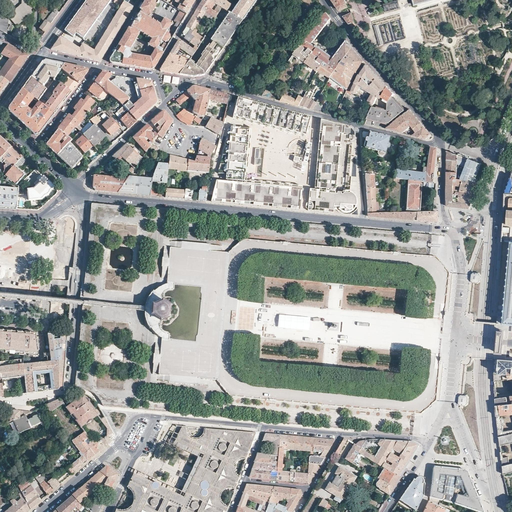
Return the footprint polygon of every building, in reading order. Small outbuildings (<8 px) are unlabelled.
[(10,16),(8,18),(16,26),(31,12),(29,10),(32,7),(32,0),(21,0),(20,4),(12,11),(10,9),(6,12),(8,15),(10,16)] [(85,0),(64,30),(72,35),(74,32),(82,37),(108,0),(85,0)] [(129,28),(110,59),(109,60),(109,61),(111,64),(138,68),(153,70),(169,44),(163,40),(164,41),(165,41),(166,41),(167,40),(169,40),(169,39),(170,38),(171,37),(171,35),(171,34),(170,32),(168,31),(173,21),(164,15),(163,15),(163,16),(159,21),(150,16),(156,6),(157,6),(159,7),(160,6),(161,4),(174,12),(176,8),(163,0),(161,0),(161,2),(160,2),(157,0),(145,0),(140,9),(142,11),(130,28),(129,28)] [(163,0),(176,8),(177,8),(178,7),(167,0),(163,0)] [(185,0),(182,6),(180,10),(181,11),(187,14),(191,7),(195,0),(185,0)] [(215,3),(210,0),(209,0),(202,0),(202,1),(200,4),(207,9),(208,7),(211,9),(215,3)] [(223,0),(210,0),(215,3),(218,5),(221,8),(220,10),(229,14),(231,15),(231,13),(227,11),(231,5),(223,0)] [(250,10),(256,0),(240,0),(236,6),(233,4),(232,6),(232,7),(232,8),(234,9),(231,13),(231,15),(241,21),(242,21),(247,14),(250,10)] [(332,0),(340,11),(349,9),(344,0),(332,0)] [(401,7),(399,0),(395,0),(384,3),(386,11),(401,7)] [(133,7),(124,1),(94,51),(82,44),(80,48),(60,36),(50,49),(69,54),(83,58),(100,62),(133,7)] [(207,9),(200,4),(199,6),(196,10),(204,14),(205,13),(207,9)] [(208,7),(207,9),(205,13),(215,19),(218,13),(214,11),(211,9),(208,7)] [(46,34),(59,13),(55,10),(51,14),(48,17),(48,18),(45,22),(39,29),(46,34)] [(186,27),(193,32),(195,30),(201,18),(204,14),(196,10),(187,25),(186,27)] [(187,14),(181,11),(176,20),(176,21),(177,22),(172,30),(176,32),(187,14)] [(326,12),(301,44),(312,52),(322,61),(323,61),(318,71),(332,77),(332,75),(338,68),(352,47),(345,37),(342,40),(344,43),(333,58),(315,44),(314,46),(309,42),(310,39),(313,41),(331,18),(326,12)] [(204,14),(201,18),(211,24),(214,20),(215,19),(205,13),(204,14)] [(343,16),(348,24),(354,22),(351,13),(343,16)] [(229,14),(210,41),(211,42),(222,48),(223,49),(231,37),(242,21),(241,21),(231,15),(229,14)] [(406,39),(400,16),(373,22),(378,45),(406,39)] [(190,43),(193,37),(191,36),(193,32),(186,27),(181,36),(185,39),(190,43)] [(193,37),(202,42),(204,38),(203,38),(196,33),(193,32),(191,36),(193,37)] [(194,48),(196,50),(202,42),(193,37),(190,43),(193,45),(195,47),(194,48)] [(196,50),(192,57),(189,61),(196,65),(205,52),(203,52),(206,48),(207,49),(211,42),(204,38),(202,42),(196,50)] [(183,52),(192,57),(196,50),(194,48),(193,50),(179,40),(177,43),(170,54),(175,56),(178,51),(179,49),(183,52)] [(196,65),(189,61),(179,75),(191,77),(195,77),(199,76),(205,75),(216,58),(215,57),(222,48),(211,42),(207,49),(206,48),(203,52),(205,52),(196,65)] [(8,44),(1,53),(9,59),(20,67),(28,54),(18,49),(8,44)] [(301,44),(294,54),(306,62),(312,52),(301,44)] [(332,75),(332,77),(348,87),(349,85),(351,82),(356,73),(362,63),(364,61),(362,59),(358,54),(356,52),(352,47),(338,68),(332,75)] [(189,61),(192,57),(183,52),(182,53),(178,51),(175,56),(189,61)] [(322,61),(312,52),(306,62),(318,71),(323,61),(322,61)] [(179,75),(189,61),(175,56),(170,54),(160,71),(169,73),(179,75)] [(0,66),(0,75),(9,82),(10,80),(11,78),(20,67),(9,59),(3,69),(0,66)] [(42,61),(31,77),(36,81),(38,79),(40,81),(38,83),(42,87),(50,77),(47,73),(48,72),(51,76),(56,76),(58,73),(57,72),(59,69),(60,70),(61,69),(65,64),(46,60),(44,61),(42,61)] [(65,64),(61,69),(79,83),(88,71),(88,69),(76,67),(65,64)] [(373,105),(378,96),(387,87),(378,77),(366,64),(365,65),(360,74),(355,84),(353,87),(349,85),(348,87),(346,91),(351,93),(351,91),(354,93),(357,93),(361,86),(372,93),(368,99),(369,102),(373,105)] [(69,79),(64,85),(72,92),(76,88),(79,83),(61,69),(60,70),(59,72),(69,79)] [(103,73),(96,82),(105,89),(119,101),(123,106),(127,102),(130,98),(110,82),(108,80),(112,75),(107,74),(103,73)] [(0,94),(9,82),(0,75),(0,94)] [(130,79),(116,76),(116,78),(110,82),(130,98),(134,95),(130,79)] [(46,90),(42,87),(38,83),(36,81),(31,77),(28,81),(23,88),(28,93),(33,97),(38,101),(46,90)] [(44,106),(54,115),(59,108),(67,98),(72,92),(64,85),(55,78),(46,90),(53,96),(44,106)] [(127,102),(123,106),(127,110),(137,121),(148,111),(158,102),(152,82),(145,81),(137,79),(140,90),(139,90),(140,93),(141,93),(142,98),(133,106),(134,108),(132,110),(130,108),(131,107),(127,102)] [(93,86),(89,91),(98,98),(105,89),(96,82),(93,86)] [(192,88),(177,100),(180,104),(190,96),(194,101),(195,100),(196,101),(193,112),(192,113),(196,115),(204,117),(208,100),(211,91),(198,87),(196,87),(194,87),(193,87),(192,88)] [(270,94),(270,88),(269,87),(262,96),(276,99),(270,94)] [(384,98),(383,99),(386,101),(391,96),(394,94),(391,91),(387,87),(378,96),(379,97),(381,96),(384,98)] [(47,124),(54,115),(44,106),(39,102),(34,107),(28,102),(33,97),(28,93),(23,88),(14,101),(12,103),(10,106),(10,108),(10,110),(10,112),(11,113),(23,124),(33,134),(35,135),(36,135),(37,135),(38,135),(39,134),(40,133),(47,124)] [(219,93),(211,91),(208,100),(228,104),(230,96),(219,93)] [(298,99),(286,93),(281,101),(287,103),(296,105),(299,106),(300,105),(302,101),(304,97),(300,95),(298,99)] [(82,100),(78,104),(87,111),(95,101),(89,96),(87,99),(84,102),(82,100)] [(318,101),(305,96),(304,97),(302,101),(300,105),(308,107),(313,109),(318,101)] [(392,97),(391,96),(386,101),(388,102),(388,109),(373,106),(367,118),(380,121),(386,123),(387,122),(389,122),(404,110),(397,103),(392,97)] [(252,101),(242,99),(240,98),(236,100),(235,107),(232,116),(238,117),(246,120),(255,122),(263,124),(279,129),(293,132),(302,134),(304,135),(305,131),(306,125),(309,116),(304,115),(293,112),(280,109),(265,105),(252,101)] [(313,109),(322,111),(323,105),(319,104),(319,102),(318,101),(313,109)] [(77,111),(72,116),(79,122),(87,111),(78,104),(76,107),(75,109),(77,111)] [(113,105),(106,110),(112,117),(115,114),(112,110),(115,108),(113,105)] [(409,125),(412,129),(421,123),(416,116),(410,109),(408,109),(402,115),(404,118),(406,117),(411,123),(409,125)] [(137,121),(127,110),(120,116),(123,119),(122,120),(129,128),(133,125),(137,121)] [(159,135),(163,139),(164,137),(169,127),(173,120),(164,110),(158,115),(151,121),(155,125),(158,123),(162,126),(158,129),(160,132),(159,135)] [(189,125),(193,120),(195,118),(186,113),(184,110),(177,115),(180,119),(181,120),(189,125)] [(68,117),(66,120),(77,128),(77,129),(82,124),(79,122),(72,116),(70,114),(68,117)] [(395,130),(401,132),(409,125),(404,118),(402,115),(387,128),(395,130)] [(221,135),(223,122),(220,121),(211,117),(209,121),(206,127),(212,130),(221,135)] [(112,118),(104,126),(112,135),(120,127),(112,118)] [(345,126),(319,119),(318,131),(320,131),(320,138),(319,150),(317,170),(316,179),(316,187),(326,188),(325,189),(312,188),(309,188),(307,209),(308,209),(309,209),(310,209),(311,209),(312,207),(314,208),(314,210),(324,211),(333,212),(334,206),(339,206),(339,209),(340,210),(341,210),(343,211),(344,211),(346,212),(348,211),(350,211),(352,210),(354,208),(355,207),(356,205),(357,203),(357,200),(357,198),(356,196),(354,193),(353,192),(352,191),(351,191),(350,190),(347,189),(346,191),(337,190),(342,134),(344,134),(345,130),(345,126)] [(63,124),(59,129),(69,137),(77,128),(66,120),(63,124)] [(148,124),(159,135),(160,132),(158,129),(155,125),(151,121),(151,122),(148,124)] [(421,123),(412,129),(415,133),(413,135),(422,138),(425,139),(430,134),(428,132),(422,125),(421,123)] [(145,150),(146,152),(151,146),(152,144),(159,135),(148,124),(141,130),(133,138),(136,141),(145,150)] [(96,125),(84,135),(84,136),(93,146),(94,146),(106,136),(96,125)] [(225,179),(244,180),(244,177),(245,168),(245,162),(246,155),(246,149),(247,141),(248,129),(234,128),(231,127),(229,127),(217,173),(225,174),(225,179)] [(46,145),(52,150),(58,156),(70,143),(72,140),(69,137),(59,129),(46,145)] [(381,135),(369,132),(368,135),(367,135),(367,137),(366,137),(366,138),(365,140),(366,141),(364,147),(365,147),(365,149),(366,152),(370,153),(372,152),(373,150),(378,151),(378,153),(378,155),(382,156),(384,155),(384,153),(385,153),(389,137),(381,135)] [(0,158),(11,146),(2,138),(0,136),(0,158)] [(93,146),(84,136),(76,143),(85,153),(93,146)] [(199,149),(210,156),(216,146),(210,143),(201,138),(199,142),(199,149)] [(75,147),(70,143),(58,156),(66,162),(72,168),(83,157),(75,147)] [(128,170),(131,173),(143,157),(127,143),(120,150),(113,156),(118,161),(121,158),(131,167),(128,170)] [(11,146),(0,158),(0,161),(0,162),(2,164),(4,162),(5,163),(3,165),(4,170),(3,171),(6,175),(22,157),(16,152),(11,146)] [(425,182),(432,183),(433,173),(435,158),(436,149),(430,147),(427,168),(425,182)] [(461,177),(462,177),(468,158),(447,151),(447,160),(447,172),(458,172),(458,176),(461,177)] [(187,170),(208,173),(210,158),(198,154),(195,161),(189,160),(187,170)] [(424,182),(425,182),(427,168),(424,167),(423,173),(402,170),(402,166),(403,166),(403,164),(401,164),(403,155),(397,155),(395,178),(402,179),(408,180),(421,182),(424,182)] [(187,170),(189,160),(170,156),(169,164),(168,169),(177,170),(178,171),(187,172),(187,170)] [(26,160),(22,157),(6,175),(9,177),(6,180),(8,181),(9,180),(11,182),(13,181),(17,184),(25,175),(18,169),(26,160)] [(478,184),(480,178),(476,176),(481,163),(468,158),(462,177),(478,184)] [(151,181),(166,183),(168,169),(169,164),(158,163),(152,178),(151,181)] [(460,191),(460,186),(461,177),(458,176),(458,172),(447,172),(447,178),(447,184),(453,186),(456,186),(460,191)] [(374,188),(374,175),(373,175),(364,173),(364,178),(365,187),(374,188)] [(111,192),(126,193),(127,179),(110,177),(94,175),(93,188),(96,191),(111,192)] [(131,194),(136,194),(138,177),(129,176),(127,179),(126,193),(131,194)] [(50,182),(44,177),(40,181),(39,180),(35,184),(37,187),(34,189),(28,189),(29,200),(42,200),(45,196),(46,196),(47,196),(48,196),(50,194),(50,193),(51,191),(55,187),(50,182)] [(143,195),(149,195),(150,188),(151,181),(152,178),(138,177),(136,194),(143,195)] [(477,186),(478,184),(462,177),(461,177),(460,186),(460,191),(468,191),(474,193),(477,186)] [(215,182),(210,201),(220,202),(230,203),(230,200),(234,201),(233,203),(241,204),(249,205),(249,202),(253,202),(252,205),(263,206),(268,206),(268,204),(272,204),(272,207),(289,208),(300,209),(302,188),(297,188),(292,187),(287,187),(282,186),(276,186),(271,185),(266,185),(261,184),(255,184),(249,183),(243,183),(217,180),(217,182),(215,182)] [(421,184),(421,182),(408,180),(406,209),(420,210),(422,184),(421,184)] [(456,186),(453,186),(447,184),(447,192),(447,200),(453,200),(453,201),(459,201),(460,196),(460,191),(456,186)] [(203,200),(204,200),(206,187),(202,187),(202,190),(200,189),(200,191),(199,191),(198,198),(197,198),(197,200),(203,200)] [(375,190),(374,188),(365,187),(366,193),(366,200),(375,200),(375,190)] [(19,190),(2,188),(1,208),(10,209),(18,209),(19,190)] [(185,190),(170,189),(169,197),(176,198),(184,199),(185,190)] [(189,199),(193,199),(194,197),(192,197),(193,190),(192,190),(185,189),(185,190),(184,199),(189,199)] [(380,212),(385,212),(386,209),(376,210),(375,200),(366,200),(367,207),(367,212),(380,212)] [(471,202),(459,201),(453,201),(453,200),(447,200),(447,205),(448,206),(449,206),(459,207),(468,208),(469,207),(471,202)] [(413,220),(414,211),(393,212),(393,218),(397,218),(406,219),(413,220)] [(437,212),(434,212),(420,211),(414,211),(413,220),(416,220),(424,221),(433,222),(438,222),(437,212)] [(64,222),(60,222),(57,224),(55,227),(55,231),(55,234),(58,236),(63,236),(64,222)] [(473,271),(471,273),(471,275),(471,279),(473,281),(474,281),(479,281),(480,280),(480,273),(479,272),(473,271)] [(0,290),(0,295),(45,300),(45,296),(36,295),(0,290)] [(172,305),(162,298),(152,303),(151,314),(160,322),(171,317),(172,305)] [(0,351),(30,355),(40,356),(39,334),(29,333),(28,335),(24,335),(24,332),(10,331),(10,333),(5,333),(5,331),(0,329),(0,351)] [(66,356),(68,336),(50,334),(50,350),(48,350),(48,352),(46,352),(46,356),(50,356),(50,362),(52,362),(52,364),(57,364),(57,361),(66,361),(66,356)] [(494,366),(494,374),(500,374),(504,373),(509,373),(511,372),(511,359),(506,359),(494,358),(494,359),(494,366)] [(25,376),(24,365),(23,360),(20,360),(20,365),(1,367),(2,379),(25,376)] [(50,362),(47,362),(24,365),(25,376),(25,377),(27,393),(35,393),(47,391),(55,390),(63,389),(66,361),(57,361),(57,364),(52,364),(52,362),(50,362)] [(511,372),(509,373),(504,373),(500,374),(494,374),(494,380),(511,377),(511,394),(496,397),(496,404),(511,402),(511,372)] [(77,420),(76,420),(81,428),(98,415),(100,414),(97,409),(95,411),(93,409),(94,408),(89,402),(88,402),(84,396),(67,408),(72,415),(73,414),(77,420)] [(463,396),(461,397),(461,400),(460,404),(462,406),(468,406),(470,405),(470,398),(469,396),(463,396)] [(62,398),(56,401),(49,404),(47,405),(51,413),(64,403),(67,402),(65,397),(62,398)] [(511,402),(496,404),(497,414),(498,421),(499,437),(511,435),(511,402)] [(11,410),(10,421),(14,420),(26,414),(32,411),(20,410),(11,410)] [(26,414),(14,420),(19,433),(43,423),(44,423),(40,414),(33,417),(34,418),(28,420),(26,414)] [(113,432),(104,416),(100,418),(107,429),(107,437),(113,432)] [(226,511),(227,510),(225,509),(224,508),(223,507),(222,506),(221,506),(221,505),(220,504),(220,502),(219,501),(219,500),(219,499),(219,497),(220,496),(220,494),(221,493),(223,491),(224,490),(226,489),(227,489),(228,488),(230,488),(231,488),(233,489),(234,489),(236,485),(235,484),(235,483),(236,483),(239,477),(238,477),(237,476),(236,475),(235,474),(234,473),(234,472),(233,470),(233,469),(233,468),(233,466),(233,465),(234,463),(235,461),(236,460),(238,459),(239,458),(240,458),(241,458),(242,458),(243,458),(245,458),(246,458),(248,453),(247,453),(248,450),(249,451),(253,440),(256,432),(248,431),(241,430),(232,430),(225,429),(224,431),(222,431),(212,430),(213,428),(206,428),(206,429),(206,430),(206,432),(205,434),(203,435),(202,436),(200,437),(198,438),(197,438),(195,438),(193,437),(191,437),(190,436),(189,435),(188,434),(187,433),(187,432),(186,431),(186,429),(186,428),(186,427),(186,426),(182,426),(179,432),(178,435),(173,434),(170,439),(204,455),(193,478),(192,478),(191,479),(190,479),(190,481),(191,482),(184,496),(161,485),(161,484),(160,483),(159,482),(158,481),(157,481),(156,480),(154,481),(153,481),(134,472),(131,478),(132,479),(132,481),(130,480),(128,485),(129,485),(130,486),(131,487),(132,488),(133,489),(134,490),(134,491),(135,492),(135,493),(136,494),(136,495),(136,496),(136,498),(136,499),(136,500),(135,501),(135,503),(134,504),(133,506),(132,507),(131,508),(129,509),(128,510),(126,510),(125,511),(122,511),(121,511),(119,510),(117,510),(117,509),(115,511),(226,511)] [(92,440),(84,432),(72,441),(80,452),(88,446),(87,445),(93,441),(92,440)] [(258,454),(255,461),(277,463),(279,434),(273,434),(265,433),(263,440),(273,441),(273,453),(270,454),(258,453),(258,454)] [(279,434),(277,463),(277,468),(282,469),(282,467),(284,448),(294,449),(295,436),(289,435),(279,434)] [(511,435),(499,437),(500,446),(501,453),(508,452),(507,445),(511,443),(511,464),(510,465),(509,457),(502,459),(503,466),(504,475),(511,472),(511,435)] [(307,437),(295,436),(294,449),(307,450),(314,451),(315,443),(310,443),(311,437),(307,437)] [(314,451),(323,452),(326,452),(333,439),(323,438),(315,437),(315,443),(314,451)] [(343,439),(335,453),(337,455),(346,440),(343,439)] [(371,439),(367,440),(359,452),(365,456),(384,468),(400,477),(410,461),(420,445),(415,442),(371,439)] [(354,444),(345,459),(351,463),(358,452),(359,452),(367,440),(359,441),(356,444),(354,444)] [(99,442),(93,441),(87,445),(88,446),(80,452),(78,453),(77,456),(79,459),(67,469),(72,474),(90,458),(99,451),(98,450),(98,449),(97,448),(97,447),(97,445),(97,444),(98,443),(99,442)] [(80,452),(72,441),(70,442),(78,453),(80,452)] [(310,455),(310,462),(320,463),(323,457),(326,452),(323,452),(323,453),(320,457),(310,455)] [(358,452),(351,463),(359,467),(359,466),(358,465),(358,464),(358,462),(362,457),(362,456),(364,457),(365,456),(359,452),(358,452)] [(277,463),(255,461),(253,468),(249,477),(267,479),(276,480),(277,468),(277,463)] [(310,462),(309,474),(311,474),(313,475),(318,467),(320,463),(310,462)] [(107,486),(110,488),(114,480),(117,474),(107,466),(72,495),(81,502),(102,483),(107,486)] [(340,466),(325,490),(335,495),(333,499),(340,503),(342,500),(343,500),(357,477),(340,466)] [(433,468),(432,481),(430,497),(453,503),(477,511),(483,511),(479,500),(474,487),(469,473),(469,472),(468,472),(468,471),(467,471),(466,471),(434,467),(433,468)] [(282,469),(277,468),(276,480),(294,481),(295,472),(291,472),(282,471),(282,469)] [(384,468),(377,478),(393,487),(396,482),(400,477),(384,468)] [(50,480),(42,469),(39,470),(42,473),(48,482),(50,480)] [(72,474),(67,469),(63,473),(68,478),(69,477),(72,474)] [(295,472),(294,481),(302,482),(309,483),(309,474),(304,473),(295,472)] [(48,482),(42,473),(36,478),(44,488),(43,488),(48,494),(51,492),(47,487),(50,484),(48,482)] [(68,478),(63,473),(55,480),(59,485),(68,478)] [(400,499),(417,511),(419,506),(423,496),(426,477),(418,475),(408,487),(407,488),(400,499)] [(50,480),(48,482),(50,484),(54,489),(57,487),(59,485),(55,480),(53,477),(50,480)] [(393,487),(377,478),(376,480),(378,482),(376,484),(376,485),(376,486),(376,487),(389,494),(393,487)] [(27,480),(19,486),(34,506),(38,503),(42,500),(27,480)] [(19,486),(17,482),(14,484),(20,493),(12,500),(15,503),(22,511),(27,511),(30,510),(34,506),(19,486)] [(272,496),(275,487),(247,484),(246,487),(244,492),(270,501),(272,496)] [(96,511),(99,511),(110,488),(107,486),(95,511),(96,511)] [(292,488),(275,487),(272,496),(274,497),(274,500),(279,501),(278,504),(288,508),(286,511),(289,511),(292,511),(302,495),(300,489),(292,488)] [(244,492),(242,499),(239,506),(246,511),(266,511),(270,501),(244,492)] [(81,511),(85,506),(84,505),(81,502),(72,495),(66,501),(56,509),(58,511),(72,511),(76,507),(81,511)] [(274,497),(272,496),(270,501),(266,511),(289,511),(286,511),(288,508),(278,504),(279,501),(274,500),(274,497)] [(325,506),(327,502),(323,499),(319,506),(323,509),(325,506)] [(448,511),(449,510),(429,501),(425,509),(424,511),(448,511)] [(22,511),(15,503),(10,507),(7,504),(3,507),(2,509),(4,511),(22,511)]
